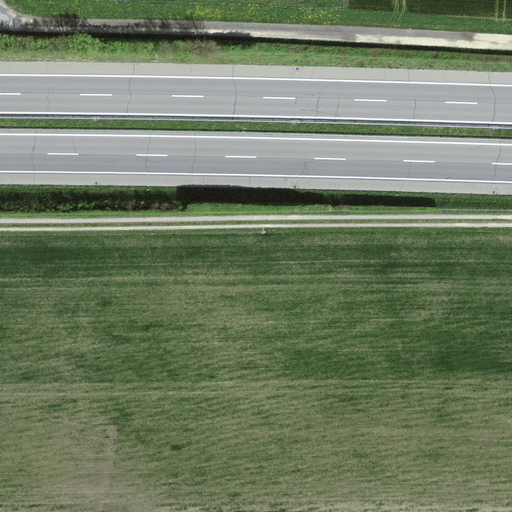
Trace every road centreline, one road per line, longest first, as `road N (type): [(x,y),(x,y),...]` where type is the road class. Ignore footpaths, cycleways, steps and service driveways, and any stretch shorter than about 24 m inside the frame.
road 1 (track): [(0,20),(511,45)]
road 2 (motorway): [(511,104),(0,93)]
road 3 (motorway): [(0,152),(511,163)]
road 4 (track): [(0,226),(511,224)]
